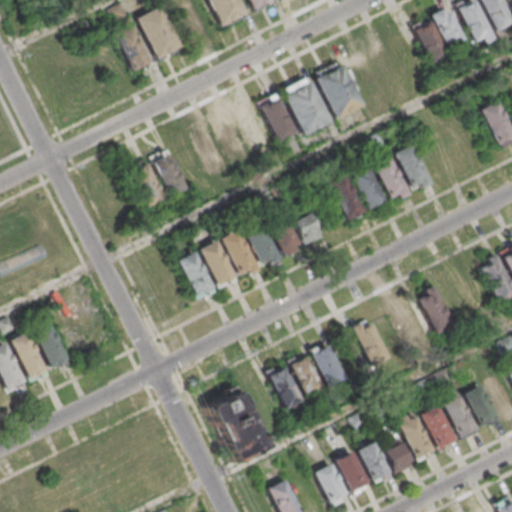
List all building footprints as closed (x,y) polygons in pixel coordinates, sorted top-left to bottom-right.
[(167,0),(166,1),(184,41),(206,31),(191,0),(167,0)] [(233,0),(203,0),(215,28),(241,17),(233,0)] [(241,0),(246,9),(268,0),(241,0)] [(490,39),(469,0),(462,0),(451,6),(469,42),(477,37),(480,44),(490,39)] [(474,0),(490,32),(508,23),(496,0),(474,0)] [(425,15),(443,49),(460,40),(442,5),(425,15)] [(157,7),(131,18),(149,60),(175,49),(157,7)] [(441,56),(427,20),(409,27),(423,63),(441,56)] [(142,64),(129,28),(111,34),(124,71),(142,64)] [(375,89),(356,49),(339,58),(358,97),(375,89)] [(310,77),(313,76),(310,71),(331,60),(333,65),(337,63),(358,103),(331,117),(310,77)] [(278,94),(281,92),(278,87),(299,76),(301,81),(305,79),(326,120),(299,134),(278,94)] [(254,106),(271,98),(289,132),(272,140),(254,106)] [(493,99),(474,108),(493,148),(511,140),(493,99)] [(231,116),(251,151),(268,141),(249,106),(231,116)] [(229,163),(247,155),(229,117),(211,126),(229,163)] [(226,166),(207,128),(189,137),(208,175),(226,166)] [(388,152),(405,144),(424,183),(407,191),(388,152)] [(144,156),(165,196),(181,187),(161,148),(144,156)] [(366,162),(383,154),(402,193),(385,201),(366,162)] [(125,169),(142,205),(159,197),(142,161),(125,169)] [(345,174),(362,165),(379,199),(362,208),(345,174)] [(324,184),(341,176),(358,210),(341,219),(324,184)] [(259,216),(276,208),(295,247),(278,255),(259,216)] [(300,245),(317,236),(305,212),(288,221),(300,245)] [(236,227),(253,218),(272,257),(255,266),(236,227)] [(215,237),(232,229),(251,268),(234,276),(215,237)] [(193,247),(210,239),(230,278),(213,286),(193,247)] [(511,242),(495,249),(509,286),(511,285),(511,242)] [(171,259),(188,251),(207,289),(190,298),(171,259)] [(472,262),(493,303),(511,294),(490,253),(472,262)] [(429,331),(447,321),(428,286),(410,296),(429,331)] [(425,336),(407,295),(387,304),(405,345),(425,336)] [(382,357),(365,317),(346,325),(364,365),(382,357)] [(26,330),(43,322),(62,361),(45,369),(26,330)] [(66,329),(73,353),(96,345),(88,322),(66,329)] [(4,341),(21,333),(41,372),(24,381),(4,341)] [(322,387),(340,378),(321,340),(303,348),(322,387)] [(0,389),(0,343),(19,383),(1,392),(0,389)] [(300,397),(318,388),(300,353),(282,362),(300,397)] [(511,362),(501,368),(511,392),(511,362)] [(261,371),(276,410),(295,402),(280,364),(261,371)] [(480,380),(497,418),(511,411),(511,404),(498,372),(480,380)] [(230,386),(259,447),(229,462),(221,444),(223,443),(212,422),(208,424),(201,408),(213,402),(214,403),(220,401),(219,399),(225,396),(222,390),(230,386)] [(459,395),(476,387),(493,419),(476,428),(459,395)] [(438,404),(455,396),(473,430),(456,439),(438,404)] [(433,406),(451,441),(434,450),(416,416),(433,406)] [(395,427),(412,418),(430,452),(412,461),(395,427)] [(380,448),(390,474),(407,467),(397,441),(380,448)] [(353,452),(370,443),(386,474),(369,483),(353,452)] [(331,462),(348,453),(365,485),(347,494),(331,462)] [(310,474),(327,465),(343,496),(326,505),(310,474)] [(275,511),(264,490),(280,481),(297,511),(275,511)] [(493,511),(491,508),(508,499),(511,506),(511,511),(493,511)]
